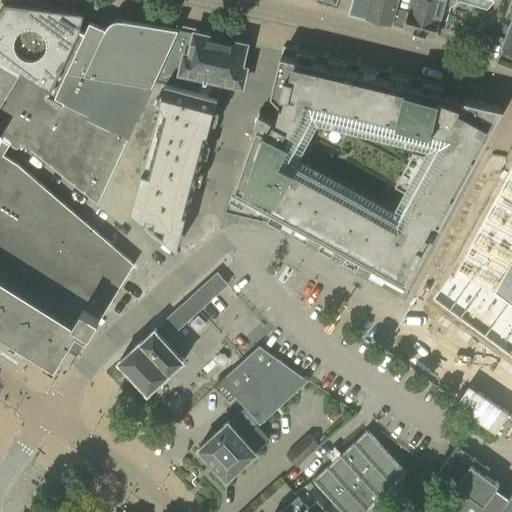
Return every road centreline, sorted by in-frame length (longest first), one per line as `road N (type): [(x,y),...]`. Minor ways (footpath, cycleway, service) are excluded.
road 1 (residential): [(511,404),(354,290),(256,237),(226,239),(174,286)]
road 2 (residential): [(211,0),(511,84)]
road 3 (residential): [(48,415),(109,341),(174,286)]
road 4 (residential): [(173,511),(48,415)]
